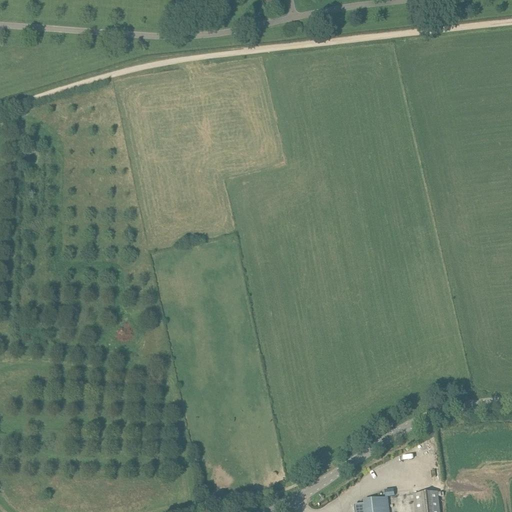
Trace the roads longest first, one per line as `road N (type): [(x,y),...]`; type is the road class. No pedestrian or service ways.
road 1 (track): [(511,22),(179,59),(0,107)]
road 2 (unclassified): [(263,511),(420,420),(511,401)]
